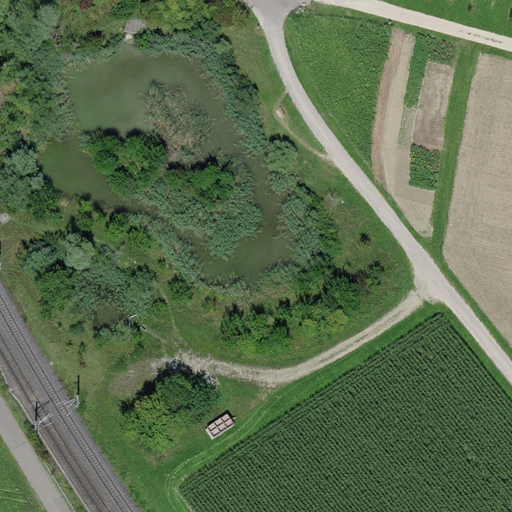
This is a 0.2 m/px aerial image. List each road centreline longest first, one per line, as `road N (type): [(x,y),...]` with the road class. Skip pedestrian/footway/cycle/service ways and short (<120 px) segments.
road 1 (track): [(511,382),(429,286),(288,88),(266,0)]
road 2 (track): [(339,0),(511,45)]
